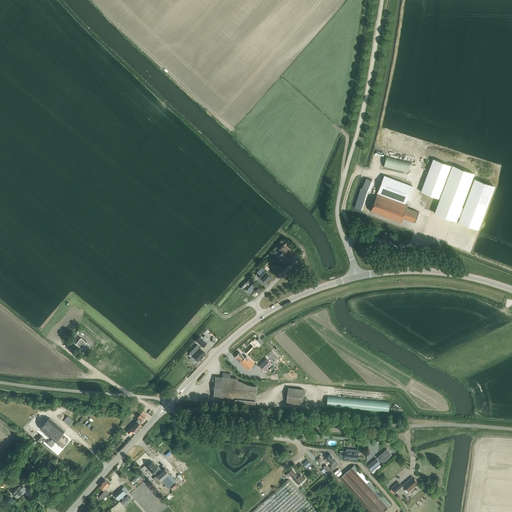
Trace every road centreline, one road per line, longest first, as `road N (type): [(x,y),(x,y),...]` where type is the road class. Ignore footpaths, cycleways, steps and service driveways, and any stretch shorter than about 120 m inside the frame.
road 1 (unclassified): [(357,276),(337,201),(382,0)]
road 2 (tertiary): [(71,511),(213,356),(262,315)]
road 3 (unclassified): [(411,455),(400,436),(304,429),(276,438),(222,435),(177,414)]
road 4 (tertiary): [(357,276),(447,273),(511,290)]
